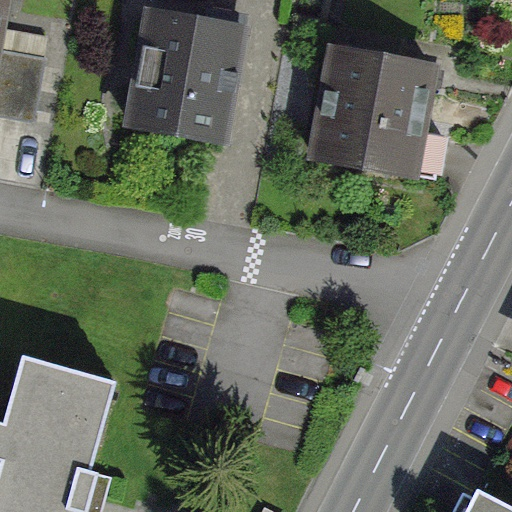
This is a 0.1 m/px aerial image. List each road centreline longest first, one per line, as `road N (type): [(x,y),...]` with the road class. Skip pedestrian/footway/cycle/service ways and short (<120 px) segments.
road 1 (residential): [(0,210),(422,287),(459,305)]
road 2 (residential): [(353,511),(459,305)]
